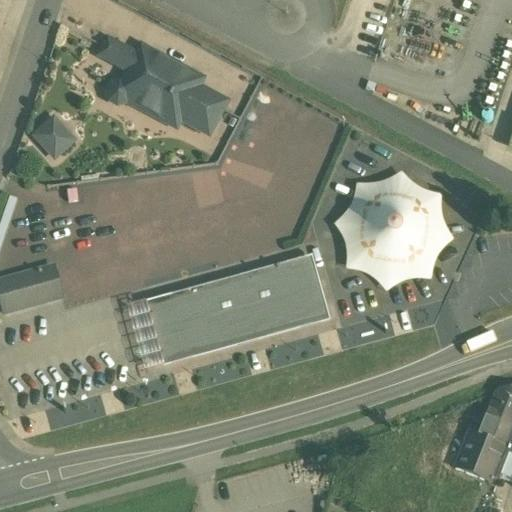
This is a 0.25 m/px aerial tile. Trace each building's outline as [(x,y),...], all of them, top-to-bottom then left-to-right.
[(421,0),(421,1),(450,11),(453,0),(421,0)] [(133,59),(113,49),(112,48),(109,47),(106,48),(105,49),(100,58),(129,73),(134,63),(133,62),(132,60),(133,59)] [(160,62),(143,53),(142,53),(139,54),(138,55),(137,57),(136,58),(134,59),(133,59),(132,60),(133,62),(134,63),(129,73),(121,87),(117,87),(113,88),(110,90),(108,94),(108,98),(109,102),(111,105),(115,106),(119,107),(123,105),(126,103),(172,128),(174,128),(175,128),(178,125),(180,121),(205,135),(207,135),(209,134),(210,133),(222,109),(223,108),(222,106),(221,104),(219,104),(201,94),(200,94),(198,93),(198,92),(197,90),(199,85),(198,83),(197,82),(181,73),(179,73),(176,74),(175,76),(161,68),(162,66),(161,64),(161,63),(160,62)] [(76,147),(53,125),(29,144),(51,169),(76,147)] [(393,181),(388,184),(383,186),(375,188),(367,189),(356,188),(354,200),(349,211),(342,221),(333,229),(340,238),(344,250),(346,262),(345,274),(352,274),(359,276),(366,279),(371,282),(375,285),(379,288),(382,293),(385,297),(390,293),(396,289),(403,286),(409,284),(419,283),(430,284),(432,272),(437,261),(444,251),(454,243),(447,234),(442,223),(440,210),(441,198),(434,198),(428,196),(422,194),(416,191),(411,187),(408,184),(405,181),(401,176),(393,181)] [(0,238),(15,200),(0,193),(0,238)] [(305,261),(150,304),(167,363),(322,320),(305,261)] [(53,270),(0,284),(0,305),(3,317),(61,301),(53,270)] [(134,292),(136,300),(226,278),(224,270),(134,292)] [(511,391),(500,392),(495,395),(491,406),(507,419),(511,409),(511,408),(511,391)] [(511,421),(507,419),(491,406),(478,439),(469,435),(455,471),(489,485),(502,453),(511,427),(511,421)] [(511,442),(511,408),(511,409),(507,419),(511,421),(511,427),(502,453),(507,455),(511,442)]
